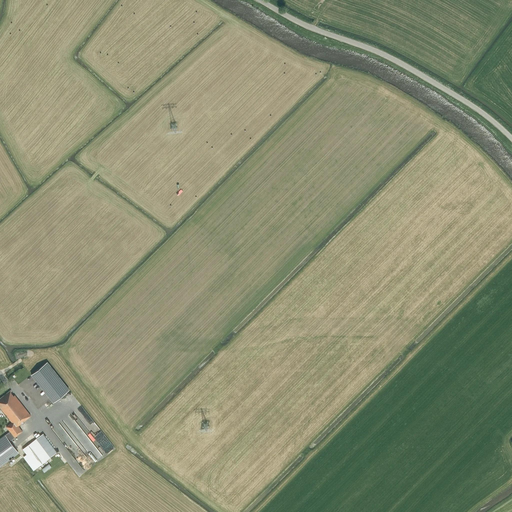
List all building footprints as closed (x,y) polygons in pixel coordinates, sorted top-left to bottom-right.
[(47,362),(31,375),(53,402),(69,390),(47,362)] [(0,407),(12,422),(6,427),(10,431),(15,437),(22,431),(18,426),(31,416),(15,395),(14,396),(10,392),(11,391),(11,390),(0,398),(0,407)] [(90,437),(103,454),(114,445),(102,429),(96,434),(94,430),(91,432),(74,410),(60,422),(75,441),(79,437),(81,439),(83,437),(86,440),(90,437)] [(0,466),(18,453),(10,441),(15,437),(10,431),(5,434),(0,437),(0,466)] [(23,449),(26,455),(23,457),(33,471),(50,458),(36,439),(23,449)]
